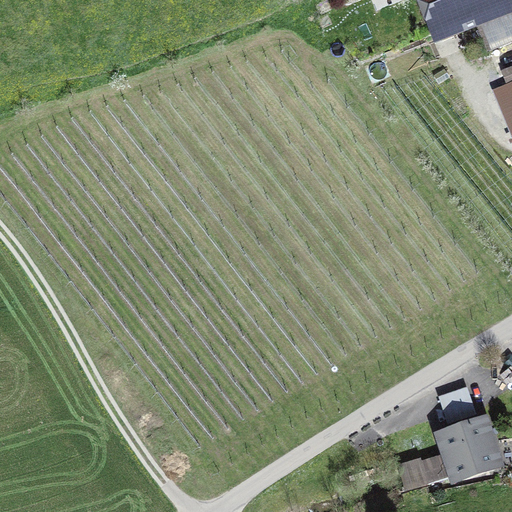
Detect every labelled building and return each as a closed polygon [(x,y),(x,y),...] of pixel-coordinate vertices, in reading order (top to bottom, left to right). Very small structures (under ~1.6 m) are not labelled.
[(511,39),(511,0),(424,0),(441,41),(478,26),(488,50),(511,39)] [(470,388),(441,394),(446,417),(475,411),(470,388)] [(440,439),(448,465),(489,454),(480,425),(440,439)] [(448,465),(453,479),(493,465),(489,454),(448,465)] [(423,467),(425,472),(444,466),(442,461),(423,467)] [(444,466),(425,472),(429,484),(448,478),(444,466)] [(425,511),(430,511),(424,483),(402,488),(406,511),(425,511)]
